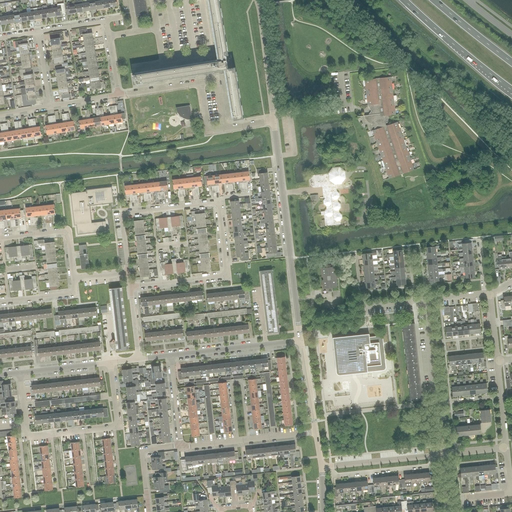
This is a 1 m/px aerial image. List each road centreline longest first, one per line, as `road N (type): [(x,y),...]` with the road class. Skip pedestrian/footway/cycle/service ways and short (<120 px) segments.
road 1 (residential): [(300,340),(273,120)]
road 2 (residential): [(118,94),(202,81),(209,130),(273,120)]
road 3 (residential): [(130,287),(226,276),(219,201)]
road 4 (residential): [(219,201),(122,213),(129,272)]
road 5 (trunk): [(403,0),(511,89)]
road 6 (residential): [(248,439),(236,381),(237,441)]
